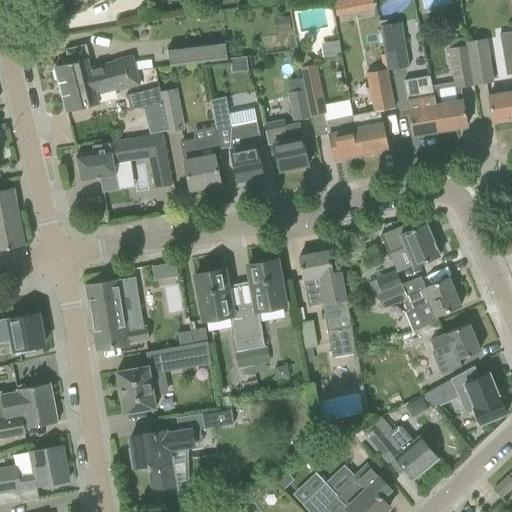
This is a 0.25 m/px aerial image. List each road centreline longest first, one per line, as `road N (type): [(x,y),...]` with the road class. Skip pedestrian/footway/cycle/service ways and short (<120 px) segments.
road 1 (residential): [(57,261),(454,187)]
road 2 (residential): [(105,511),(57,261)]
road 3 (residential): [(57,261),(0,22)]
road 4 (residential): [(511,329),(454,187)]
